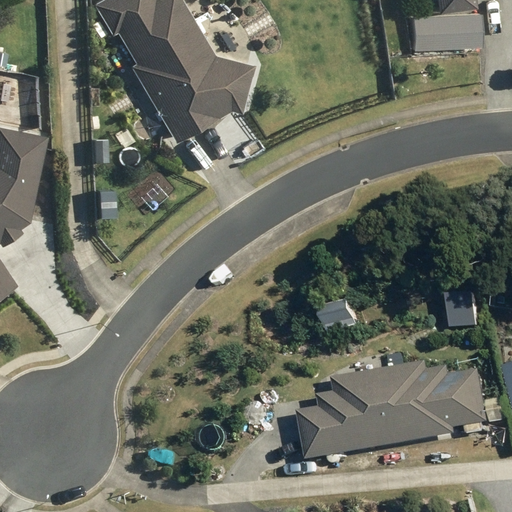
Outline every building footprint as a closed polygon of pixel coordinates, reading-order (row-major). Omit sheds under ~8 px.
[(116,26),(138,64),(133,67),(174,137),(227,106),(235,108),(246,67),(209,58),(175,0),(155,0),(151,2),(150,0),(100,0),(96,3),(111,29),(116,26)] [(438,0),(440,9),(469,5),(468,0),(438,0)] [(483,13),(413,17),(415,49),(485,45),(483,13)] [(0,296),(12,288),(0,268),(0,245),(19,234),(17,230),(25,225),(43,138),(0,128),(0,296)] [(428,367),(342,383),(344,397),(334,398),(336,411),(307,416),(314,456),(455,431),(454,425),(488,419),(481,376),(451,381),(449,373),(429,376),(428,367)]
